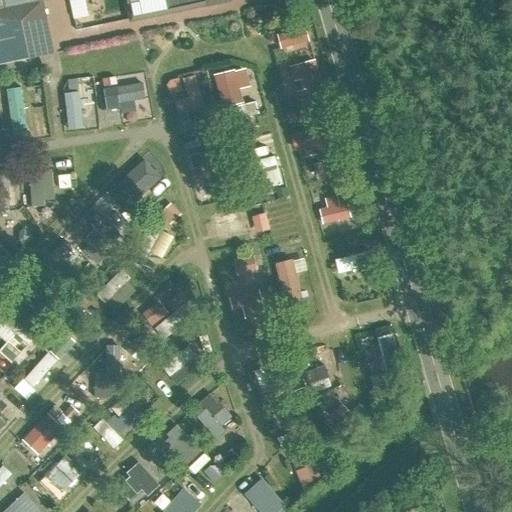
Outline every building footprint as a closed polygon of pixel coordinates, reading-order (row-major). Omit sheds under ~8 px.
[(0,0),(0,10),(42,2),(49,0),(0,0)] [(128,0),(133,20),(225,0),(128,0)] [(42,2),(0,10),(0,65),(54,54),(42,2)] [(305,27),(277,36),(282,51),(310,42),(305,27)] [(317,59),(279,70),(289,103),(298,101),(302,117),(314,113),(312,104),(329,100),(317,59)] [(247,68),(215,75),(225,120),(247,115),(241,89),(251,87),(247,68)] [(190,125),(208,121),(197,75),(168,82),(176,114),(187,112),(190,125)] [(137,112),(136,101),(146,101),(145,85),(117,86),(117,80),(95,82),(98,123),(119,122),(119,113),(137,112)] [(22,88),(6,90),(14,137),(29,135),(22,88)] [(66,97),(68,131),(81,130),(79,96),(66,97)] [(293,132),(292,150),(331,150),(331,132),(293,132)] [(192,153),(196,181),(210,179),(212,192),(228,189),(225,170),(232,169),(228,148),(192,153)] [(275,157),(253,162),(260,190),(282,184),(275,157)] [(340,157),(313,167),(319,182),(345,173),(340,157)] [(55,170),(29,171),(32,208),(57,207),(55,170)] [(0,172),(0,212),(10,212),(8,172),(0,172)] [(337,196),(326,198),(328,209),(319,210),(322,225),(351,220),(348,204),(339,206),(337,196)] [(171,205),(161,216),(171,225),(181,214),(171,205)] [(240,222),(238,210),(212,216),(218,242),(250,234),(247,220),(240,222)] [(266,214),(252,218),(256,234),(270,231),(266,214)] [(160,259),(170,242),(160,236),(165,225),(155,219),(136,252),(148,259),(151,254),(160,259)] [(236,278),(258,273),(254,256),(232,261),(236,278)] [(303,307),(297,273),(307,271),(305,259),(276,264),(284,310),(303,307)] [(97,295),(115,313),(140,288),(121,270),(97,295)] [(229,299),(233,312),(242,309),(246,322),(267,316),(259,290),(229,299)] [(155,327),(162,339),(199,315),(184,291),(167,302),(175,314),(155,327)] [(11,323),(0,320),(0,340),(22,346),(26,331),(10,328),(11,323)] [(388,373),(401,369),(390,336),(378,340),(388,373)] [(12,363),(21,355),(10,343),(1,351),(12,363)] [(169,377),(195,358),(188,348),(162,368),(169,377)] [(48,355),(26,380),(36,388),(58,363),(48,355)] [(276,363),(253,372),(263,401),(287,393),(276,363)] [(306,373),(315,393),(333,386),(324,365),(306,373)] [(215,438),(235,419),(210,394),(190,413),(215,438)] [(111,446),(144,418),(132,404),(99,432),(111,446)] [(325,423),(333,431),(350,412),(342,404),(325,423)] [(360,405),(333,431),(341,439),(368,413),(360,405)] [(178,427),(160,444),(184,469),(202,452),(178,427)] [(302,455),(307,467),(296,471),(301,484),(326,475),(317,450),(302,455)] [(46,475),(64,493),(82,475),(65,458),(46,475)] [(125,478),(146,500),(160,486),(139,464),(125,478)] [(262,481),(253,489),(273,511),(276,511),(284,506),(262,481)] [(163,511),(196,511),(202,505),(183,489),(163,511)] [(5,511),(42,511),(24,493),(5,511)]
